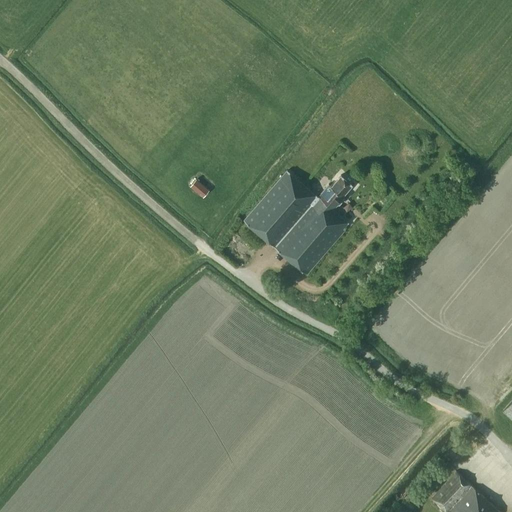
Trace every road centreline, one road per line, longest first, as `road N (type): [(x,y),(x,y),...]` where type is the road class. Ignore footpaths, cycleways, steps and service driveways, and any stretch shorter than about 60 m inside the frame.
road 1 (unclassified): [(511,459),(461,412),(414,392),(198,244)]
road 2 (track): [(198,244),(0,58)]
